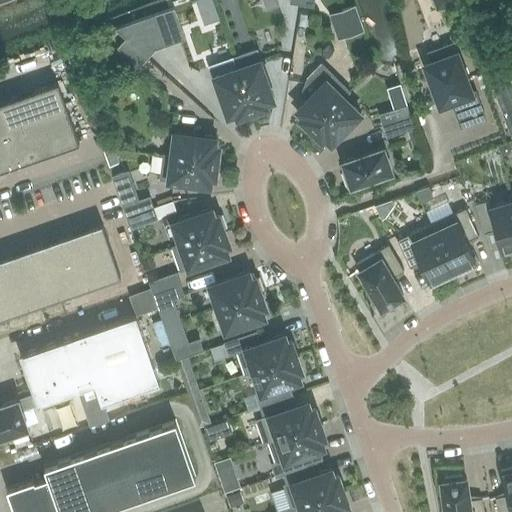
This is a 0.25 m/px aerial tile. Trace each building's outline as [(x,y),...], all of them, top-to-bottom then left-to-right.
[(355,5),(343,9),(351,33),(364,29),(355,5)] [(154,14),(165,45),(185,38),(174,7),(154,14)] [(115,28),(126,38),(147,58),(155,49),(165,45),(154,14),(115,28)] [(139,67),(147,58),(126,38),(117,47),(139,67)] [(456,48),(453,40),(426,50),(429,58),(421,61),(438,108),(451,103),(460,127),(485,117),(477,93),(475,94),(457,47),(456,48)] [(237,67),(252,111),(267,106),(265,102),(273,99),(256,48),(232,56),(236,68),(237,67)] [(302,115),(299,118),(311,129),(343,96),(349,90),(321,62),(307,77),(301,92),(307,98),(297,109),(302,115)] [(237,116),(252,111),(237,67),(236,68),(214,75),(228,115),(236,112),(237,116)] [(0,169),(79,142),(58,81),(0,101),(0,169)] [(511,97),(507,83),(493,88),(499,104),(511,99),(511,97)] [(343,96),(311,129),(322,140),(325,137),(331,143),(360,113),(343,96)] [(382,125),(410,116),(406,104),(379,113),(382,125)] [(410,116),(382,125),(386,136),(414,128),(410,116)] [(171,156),(217,161),(219,146),(215,145),(216,137),(174,132),(171,155),(171,156)] [(509,142),(499,146),(502,155),(508,153),(511,148),(509,142)] [(347,186),(391,171),(383,148),(343,161),(346,169),(342,171),(347,186)] [(171,156),(171,155),(163,154),(160,179),(210,185),(211,176),(215,177),(217,161),(171,156)] [(126,216),(154,206),(150,195),(137,199),(127,170),(112,175),(126,216)] [(429,185),(417,190),(423,201),(434,196),(429,185)] [(511,195),(511,193),(510,193),(511,198),(511,200),(491,206),(489,199),(475,203),(483,232),(494,229),(497,232),(499,239),(497,240),(501,253),(511,250),(511,195)] [(154,206),(126,216),(130,228),(158,218),(154,206)] [(433,222),(454,269),(461,266),(463,270),(480,262),(474,249),(472,249),(469,243),(469,239),(480,234),(467,206),(433,222)] [(180,244),(224,229),(219,214),(215,216),(212,208),(172,222),(180,244)] [(89,286),(120,275),(102,222),(71,233),(89,286)] [(447,272),(454,269),(433,222),(398,238),(401,245),(411,266),(421,261),(424,264),(427,270),(426,271),(432,284),(449,276),(447,272)] [(180,244),(172,246),(180,270),(228,254),(225,246),(229,244),(224,229),(180,244)] [(59,297),(89,286),(71,233),(41,244),(59,297)] [(386,309),(401,300),(399,297),(403,294),(394,279),(394,275),(403,270),(388,243),(354,264),(380,308),(384,306),(386,309)] [(29,307),(59,297),(41,244),(10,254),(29,307)] [(0,317),(29,307),(10,254),(0,257),(0,317)] [(217,308),(261,292),(256,277),(252,278),(249,270),(209,284),(217,308)] [(153,292),(180,282),(176,271),(149,281),(153,292)] [(164,325),(179,320),(172,299),(184,294),(180,282),(153,292),(164,325)] [(261,292),(217,308),(225,330),(265,316),(262,308),(266,307),(261,292)] [(31,383),(35,393),(38,402),(95,382),(101,401),(159,381),(135,313),(21,353),(27,371),(24,372),(29,385),(31,383)] [(199,337),(186,342),(179,320),(164,325),(176,359),(203,349),(199,337)] [(252,370),(296,355),(291,340),(287,341),(285,333),(260,342),(256,331),(224,342),(228,355),(237,351),(245,374),(253,371),(252,370)] [(188,393),(199,389),(187,355),(177,359),(188,393)] [(259,405),(292,394),(288,383),(300,379),(298,371),(302,370),(296,355),(252,370),(253,371),(260,392),(255,393),(259,405)] [(199,389),(188,393),(200,426),(210,422),(199,389)] [(21,408),(38,402),(35,393),(18,399),(18,398),(0,403),(0,435),(28,426),(21,408)] [(264,442),(268,440),(320,422),(315,407),(311,409),(308,401),(296,405),(292,394),(259,405),(263,416),(255,419),(264,442)] [(94,511),(196,478),(176,418),(44,465),(48,476),(60,511),(94,511)] [(227,419),(204,427),(209,440),(232,432),(227,419)] [(283,473),(315,462),(311,451),(324,446),(321,438),(325,437),(320,422),(268,440),(276,461),(271,463),(276,476),(283,474),(283,473)] [(299,505),(343,489),(338,474),(334,476),(331,468),(319,473),(315,462),(283,473),(283,474),(287,483),(284,485),(292,508),(299,505)] [(511,511),(511,466),(500,470),(503,483),(505,483),(507,490),(506,494),(495,497),(498,511),(511,511)] [(462,478),(462,474),(444,477),(445,481),(441,481),(443,497),(439,497),(440,509),(444,509),(444,511),(484,511),(482,497),(471,499),(468,495),(466,478),(462,478)] [(236,475),(221,480),(225,491),(240,486),(236,475)] [(14,511),(59,511),(60,511),(48,476),(35,481),(34,478),(6,488),(14,511)] [(346,511),(344,506),(348,504),(343,489),(299,505),(301,511),(346,511)] [(240,491),(227,496),(230,507),(244,502),(240,491)]
